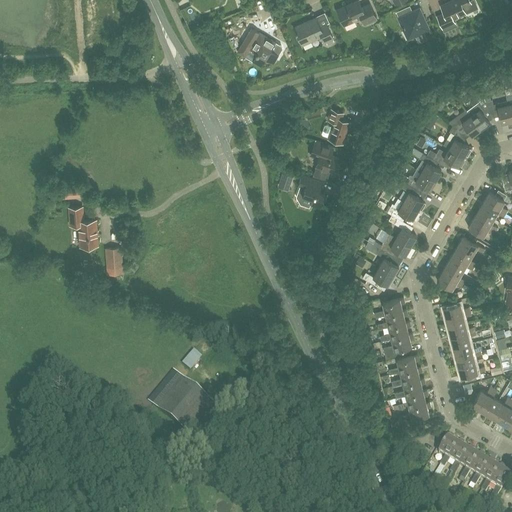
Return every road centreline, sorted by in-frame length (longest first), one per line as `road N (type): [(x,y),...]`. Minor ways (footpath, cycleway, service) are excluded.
road 1 (secondary): [(207,125),(277,284),(396,511)]
road 2 (residential): [(454,415),(418,272),(485,156),(511,145)]
road 3 (unclassified): [(178,63),(143,76),(0,81)]
road 4 (tertiary): [(207,125),(375,75)]
road 5 (residential): [(341,213),(373,113),(375,75)]
road 6 (tertiary): [(375,75),(511,49)]
